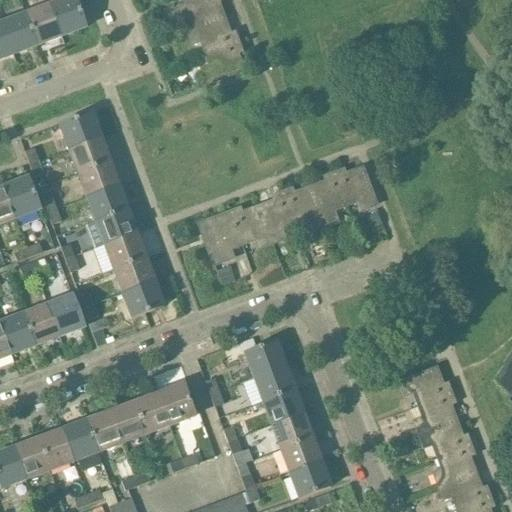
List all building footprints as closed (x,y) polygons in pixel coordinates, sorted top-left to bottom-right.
[(75,0),(67,0),(50,7),(61,38),(86,29),(75,0)] [(182,20),(187,33),(223,20),(217,3),(222,1),(221,0),(198,0),(187,4),(191,17),(182,20)] [(26,16),(37,47),(61,38),(50,7),(26,16)] [(26,16),(2,25),(14,56),(37,47),(26,16)] [(201,43),(206,56),(238,44),(234,35),(230,37),(223,20),(187,33),(192,46),(201,43)] [(0,25),(0,61),(14,56),(2,25),(0,25)] [(201,72),(206,86),(243,72),(237,55),(241,54),(238,44),(206,56),(211,69),(201,72)] [(59,126),(68,151),(100,139),(91,115),(59,126)] [(100,139),(68,151),(77,175),(109,163),(100,139)] [(33,150),(24,153),(29,166),(38,163),(33,150)] [(38,163),(29,166),(33,177),(42,174),(38,163)] [(118,187),(109,163),(77,175),(86,199),(118,187)] [(343,172),(334,175),(345,207),(358,202),(362,211),(375,206),(361,170),(344,176),(343,172)] [(332,212),(345,207),(334,175),(325,179),(326,183),(309,189),(323,225),(336,221),(332,212)] [(28,180),(3,189),(15,220),(39,211),(28,180)] [(118,187),(86,199),(95,223),(126,211),(118,187)] [(3,189),(0,190),(0,225),(15,220),(3,189)] [(291,191),(282,194),(294,226),(306,221),(310,230),(323,225),(309,189),(292,195),(291,191)] [(281,231),(294,226),(282,194),(273,198),(274,202),(257,208),(271,245),(284,240),(281,231)] [(51,198),(42,201),(46,214),(56,210),(51,198)] [(239,211),(230,214),(242,246),(254,241),(258,250),(271,245),(257,208),(241,214),(239,211)] [(56,210),(46,214),(51,227),(61,223),(56,210)] [(135,236),(126,211),(95,223),(104,247),(135,236)] [(229,251),(242,246),(230,214),(198,226),(213,267),(232,260),(229,251)] [(370,230),(380,226),(376,215),(366,218),(370,230)] [(135,236),(104,247),(113,271),(144,259),(135,236)] [(38,245),(26,250),(29,259),(42,254),(38,245)] [(69,245),(59,249),(64,262),(74,258),(69,245)] [(13,255),(17,264),(29,259),(26,250),(13,255)] [(74,258),(64,262),(69,275),(79,271),(74,258)] [(153,284),(144,259),(113,271),(122,296),(153,284)] [(47,269),(44,260),(31,264),(35,274),(47,269)] [(22,278),(35,274),(31,264),(18,269),(22,278)] [(228,267),(215,272),(218,278),(231,274),(228,267)] [(162,308),(153,284),(122,296),(131,320),(162,308)] [(87,294),(78,297),(82,310),(92,307),(87,294)] [(59,338),(84,329),(72,298),(47,307),(59,338)] [(59,338),(47,307),(23,316),(35,347),(59,338)] [(92,307),(82,310),(87,323),(96,320),(92,307)] [(35,347),(23,316),(0,324),(0,326),(11,356),(35,347)] [(110,317),(88,325),(91,334),(102,330),(114,326),(110,317)] [(0,360),(11,356),(0,326),(0,360)] [(91,334),(97,350),(108,346),(102,330),(91,334)] [(254,379),(284,368),(275,343),(244,355),(254,379)] [(511,357),(494,382),(510,399),(506,404),(511,408),(511,357)] [(284,368),(254,379),(263,403),(293,391),(284,368)] [(413,393),(418,407),(450,394),(447,385),(442,387),(435,370),(399,383),(404,397),(413,393)] [(214,381),(205,384),(209,396),(218,393),(214,381)] [(183,387),(158,396),(169,427),(194,418),(183,387)] [(293,391),(263,403),(272,427),(302,415),(293,391)] [(223,406),(218,393),(209,396),(214,409),(223,406)] [(454,404),(450,394),(418,407),(423,419),(414,423),(419,436),(455,422),(449,406),(454,404)] [(145,436),(169,427),(158,396),(134,405),(145,436)] [(134,405),(110,414),(122,445),(145,436),(134,405)] [(110,414),(86,423),(98,454),(122,445),(110,414)] [(302,415),(272,427),(281,451),(311,440),(302,415)] [(461,439),(455,422),(419,436),(423,448),(432,445),(437,459),(470,446),(466,437),(461,439)] [(86,423),(62,432),(73,463),(98,454),(86,423)] [(232,428),(223,432),(227,444),(236,440),(232,428)] [(62,432),(37,441),(49,473),(73,463),(62,432)] [(241,454),(236,440),(227,444),(232,457),(241,454)] [(311,440),(281,451),(289,475),(320,463),(311,440)] [(37,441),(14,449),(26,481),(49,473),(37,441)] [(473,456),(470,446),(437,459),(442,471),(433,475),(438,488),(474,474),(468,458),(473,456)] [(26,481),(14,449),(0,454),(0,489),(1,491),(26,481)] [(195,456),(182,461),(186,470),(198,465),(195,456)] [(169,466),(173,475),(186,470),(182,461),(169,466)] [(289,475),(299,500),(330,489),(320,463),(289,475)] [(146,474),(134,479),(137,488),(150,483),(146,474)] [(481,491),(474,474),(438,488),(443,501),(452,497),(457,511),(489,499),(486,489),(481,491)] [(250,476),(241,480),(245,492),(254,488),(250,476)] [(124,493),(128,491),(137,488),(134,479),(121,483),(124,493)] [(259,501),(254,488),(245,492),(250,505),(259,501)] [(109,507),(116,505),(111,491),(104,494),(106,500),(109,507)] [(85,497),(88,506),(102,501),(99,492),(85,497)] [(247,511),(241,496),(231,499),(235,511),(247,511)] [(331,505),(327,496),(315,500),(318,510),(331,505)] [(73,501),(76,510),(88,506),(85,497),(73,501)] [(116,505),(109,507),(110,511),(128,511),(135,510),(131,499),(116,505)] [(235,511),(231,499),(220,503),(223,511),(235,511)] [(492,507),(489,499),(457,511),(488,511),(487,509),(492,507)] [(311,511),(318,510),(315,500),(302,505),(305,511),(311,511)] [(223,511),(220,503),(210,507),(211,511),(223,511)]
